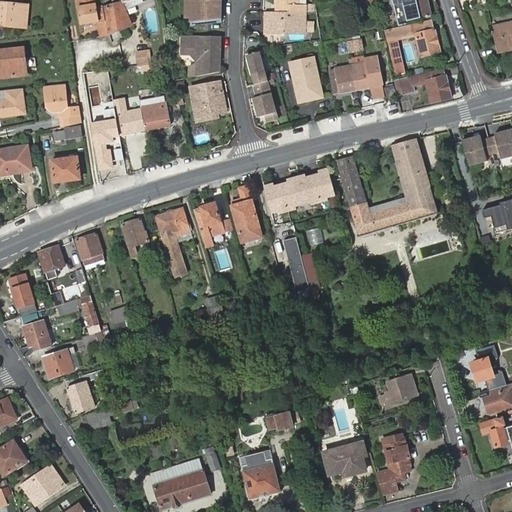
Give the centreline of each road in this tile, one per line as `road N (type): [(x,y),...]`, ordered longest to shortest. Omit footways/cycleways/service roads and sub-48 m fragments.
road 1 (secondary): [(0,250),(101,207),(254,161)]
road 2 (secondary): [(254,161),(485,106)]
road 3 (residential): [(20,369),(112,511)]
road 4 (residential): [(254,161),(234,72),(240,0)]
road 5 (residential): [(472,490),(436,365)]
